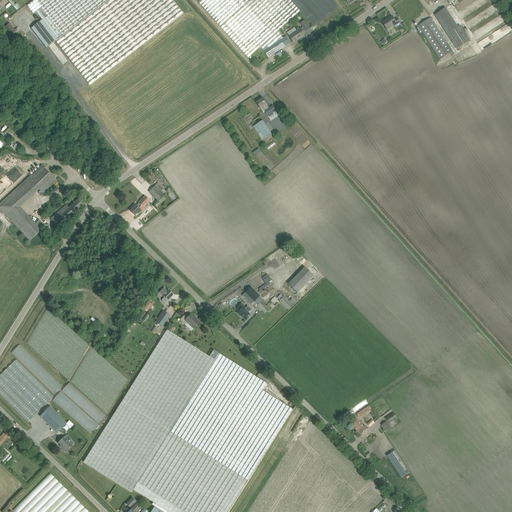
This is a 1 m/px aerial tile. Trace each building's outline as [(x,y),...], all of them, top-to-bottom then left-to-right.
[(36,11),(43,20),(57,39),(55,41),(90,85),(183,14),(172,0),(34,0),(27,6),(33,13),(36,11)] [(283,38),(278,31),(301,12),(290,0),(202,0),(199,2),(219,23),(249,58),(261,46),(269,58),(285,46),(281,40),(283,38)] [(460,25),(458,27),(446,8),(435,15),(457,49),(470,40),(460,25)] [(383,22),(384,24),(387,30),(393,26),(394,27),(401,23),(398,18),(395,20),(392,16),(383,22)] [(431,18),(418,26),(440,60),(453,51),(431,18)] [(32,28),(37,35),(47,48),(55,41),(57,39),(43,20),(32,28)] [(306,20),(301,23),(306,33),(311,30),(306,20)] [(11,33),(15,31),(9,23),(6,26),(11,33)] [(301,28),(289,36),(294,43),(306,35),(301,28)] [(257,103),(258,105),(263,112),(265,111),(268,116),(277,110),(273,105),(269,108),(263,98),(257,103)] [(263,120),(255,125),(264,138),(271,134),(263,120)] [(42,166),(38,169),(29,178),(39,190),(43,193),(52,184),(56,181),(42,166)] [(18,207),(39,190),(29,178),(0,202),(0,210),(30,241),(43,225),(36,218),(32,221),(18,207)] [(149,192),(153,196),(158,201),(164,195),(163,194),(166,191),(164,189),(158,183),(149,192)] [(150,202),(145,196),(138,203),(138,204),(136,206),(136,205),(130,211),(135,215),(137,213),(139,214),(141,211),(142,213),(146,209),(144,208),(150,202)] [(66,205),(51,219),(59,227),(83,204),(79,199),(69,208),(66,205)] [(297,293),(314,276),(305,267),(288,284),(294,290),(297,293)] [(260,296),(251,287),(245,293),(254,302),(260,296)] [(164,288),(159,292),(164,297),(162,299),(162,301),(165,304),(167,304),(172,299),(170,297),(173,295),(169,290),(168,291),(164,288)] [(284,296),(283,298),(280,301),(288,309),(296,302),(292,298),(289,301),(284,296)] [(238,313),(244,319),(249,314),(248,313),(251,309),(248,306),(246,308),(241,303),(239,306),(241,309),(238,313)] [(163,311),(157,321),(158,321),(162,324),(163,325),(170,316),(163,311)] [(185,315),(180,320),(185,325),(187,323),(193,329),(199,322),(196,319),(197,319),(194,316),(193,317),(191,314),(187,318),(185,315)] [(266,383),(219,353),(213,350),(209,357),(167,330),(83,462),(132,493),(134,490),(153,502),(152,504),(155,506),(151,511),(227,511),(293,409),(262,390),(266,383)] [(54,394),(62,386),(19,345),(12,353),(49,388),(48,389),(54,394)] [(17,359),(0,375),(0,394),(27,422),(53,396),(17,359)] [(98,424),(106,415),(69,383),(64,389),(70,389),(72,391),(71,395),(74,397),(77,398),(74,400),(73,400),(82,408),(89,409),(94,409),(99,413),(98,424)] [(50,407),(44,413),(40,416),(57,433),(67,423),(50,407)] [(386,418),(391,427),(397,423),(394,420),(397,418),(394,413),(386,418)] [(362,434),(363,432),(366,429),(360,422),(361,421),(356,416),(353,419),(356,422),(353,426),(362,434)] [(379,427),(383,433),(391,428),(387,422),(379,427)] [(0,434),(0,442),(2,444),(6,438),(6,439),(8,437),(10,438),(13,434),(11,432),(7,429),(2,435),(1,433),(0,434)] [(66,452),(69,449),(74,444),(74,443),(71,441),(71,439),(68,435),(65,436),(64,437),(58,443),(63,447),(62,448),(66,452)] [(388,455),(402,478),(411,473),(397,450),(388,455)] [(8,453),(2,459),(6,464),(13,457),(8,453)] [(90,511),(52,474),(14,511),(15,511),(90,511)] [(132,498),(126,504),(130,508),(130,507),(132,509),(128,511),(135,511),(139,508),(140,507),(136,504),(136,505),(134,503),(136,501),(132,498)]
